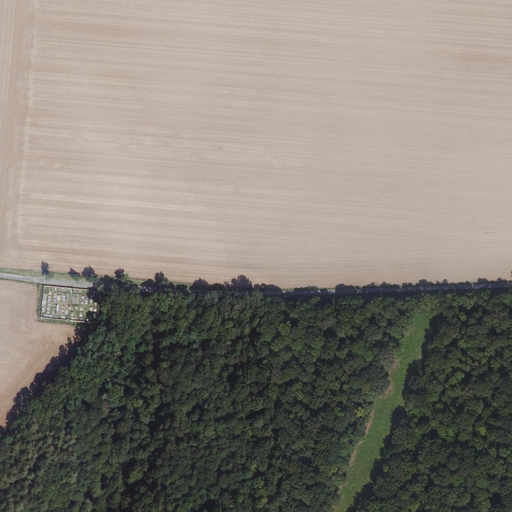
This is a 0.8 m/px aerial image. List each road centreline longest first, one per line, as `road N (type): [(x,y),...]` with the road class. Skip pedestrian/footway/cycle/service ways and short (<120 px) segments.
road 1 (tertiary): [(0,275),(238,293),(511,283)]
road 2 (track): [(183,292),(127,322),(110,376),(114,423),(91,511)]
